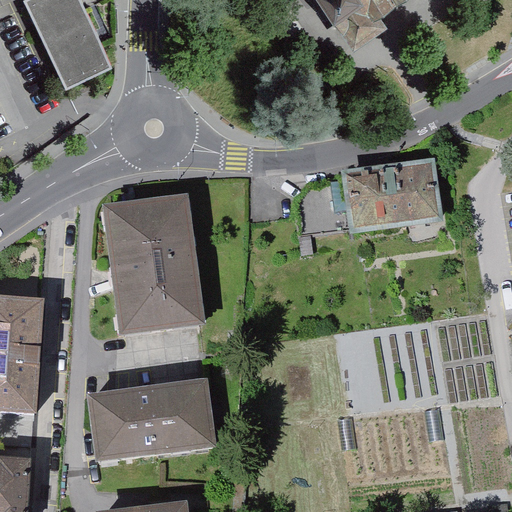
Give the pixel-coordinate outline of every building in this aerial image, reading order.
[(0,0),(0,9),(20,0),(0,0)] [(80,0),(21,0),(65,91),(112,69),(98,38),(80,0)] [(382,12),(398,0),(331,0),(362,45),(391,25),(382,12)] [(441,223),(434,169),(351,179),(358,233),(441,223)] [(189,205),(110,215),(126,339),(204,329),(189,205)] [(44,308),(0,305),(0,416),(36,419),(44,308)] [(208,388),(94,401),(101,464),(216,450),(208,388)] [(28,511),(31,469),(3,467),(2,470),(0,469),(0,511),(28,511)]
